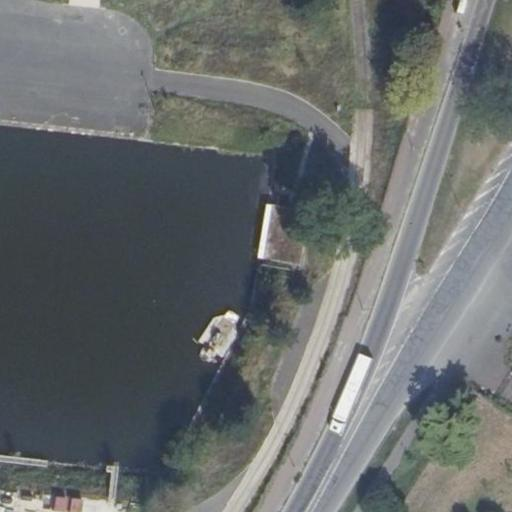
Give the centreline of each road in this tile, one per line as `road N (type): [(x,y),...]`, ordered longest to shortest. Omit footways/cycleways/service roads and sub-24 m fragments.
road 1 (secondary): [(484,0),(407,254),(316,497)]
road 2 (secondary): [(316,497),(511,202)]
